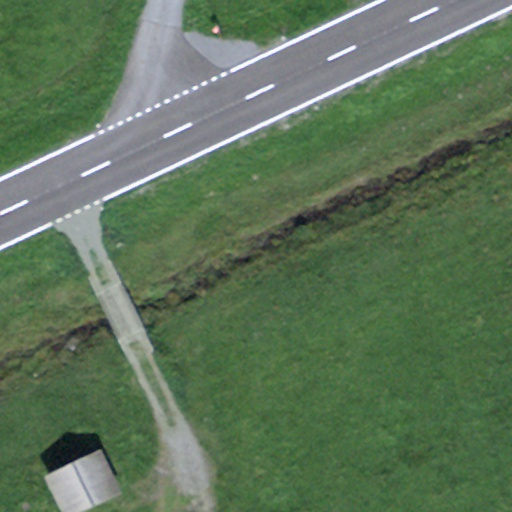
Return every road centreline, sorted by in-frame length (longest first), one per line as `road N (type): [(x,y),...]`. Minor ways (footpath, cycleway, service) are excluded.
road 1 (primary): [(460,0),(0,215)]
road 2 (track): [(51,191),(116,303),(197,481),(201,511)]
